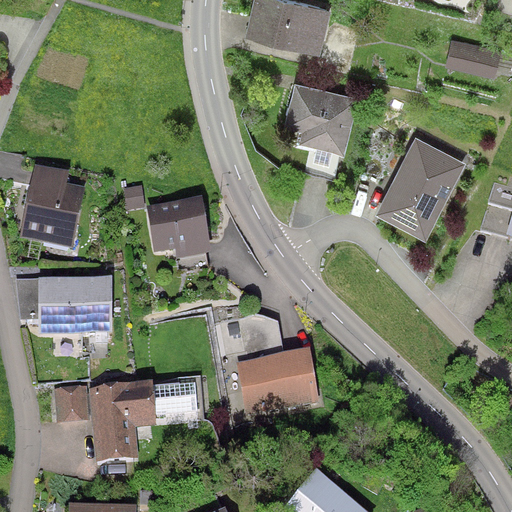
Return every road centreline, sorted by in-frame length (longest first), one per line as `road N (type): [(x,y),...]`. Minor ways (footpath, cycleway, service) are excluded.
road 1 (tertiary): [(275,258),(481,459),(507,511)]
road 2 (residential): [(275,258),(334,229),(361,233),(511,381)]
road 3 (tertiary): [(204,0),(201,35),(231,167),(275,258)]
